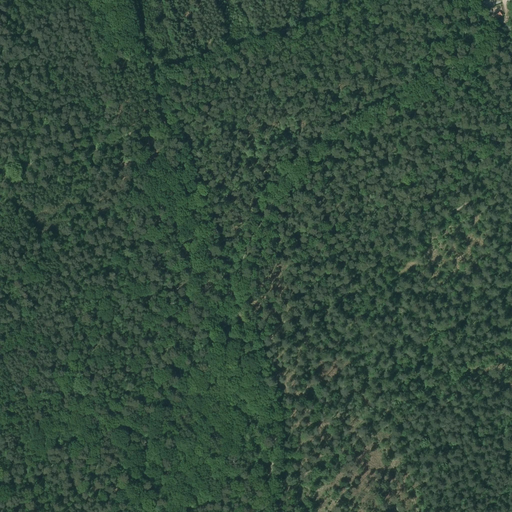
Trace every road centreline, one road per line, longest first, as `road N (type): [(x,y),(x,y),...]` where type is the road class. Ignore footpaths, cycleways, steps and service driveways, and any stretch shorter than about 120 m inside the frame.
road 1 (track): [(265,379),(190,207),(133,0)]
road 2 (track): [(511,173),(272,331)]
road 3 (track): [(265,379),(29,511)]
road 4 (track): [(272,331),(270,356),(290,440),(279,511)]
road 5 (track): [(265,511),(274,411),(265,379)]
